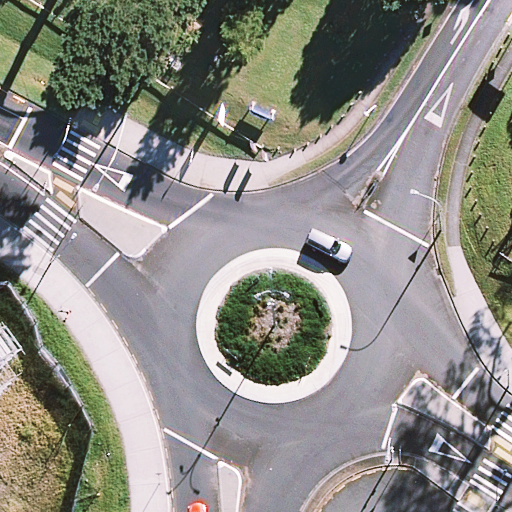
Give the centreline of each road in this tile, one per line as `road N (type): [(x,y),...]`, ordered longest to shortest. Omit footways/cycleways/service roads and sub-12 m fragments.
road 1 (secondary): [(0,130),(129,190),(242,221)]
road 2 (secondary): [(161,322),(107,265),(0,183)]
road 3 (secondary): [(242,221),(307,219),(340,235),(379,271),(390,312)]
road 4 (secondary): [(511,484),(389,427),(345,417)]
road 5 (secondary): [(390,312),(511,417)]
road 6 (secondary): [(161,322),(169,285),(192,247),(242,221)]
road 7 (secondary): [(202,511),(184,393)]
road 8 (secondary): [(290,441),(247,435),(184,393)]
